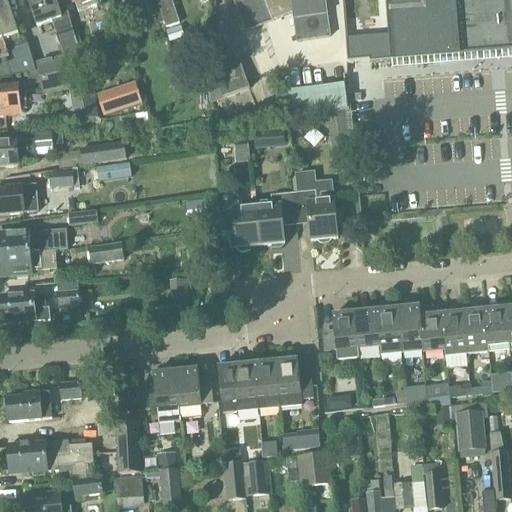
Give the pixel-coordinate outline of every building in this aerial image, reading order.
[(0,0),(0,62),(9,59),(2,42),(16,37),(14,30),(10,20),(12,19),(5,0),(0,0)] [(73,31),(69,19),(65,6),(58,9),(54,0),(26,0),(32,17),(33,17),(37,30),(53,24),(56,36),(73,31)] [(72,0),(74,5),(77,15),(100,7),(98,0),(72,0)] [(153,15),(148,0),(145,0),(137,3),(142,18),(153,15)] [(169,0),(165,0),(156,3),(165,31),(179,27),(169,0)] [(269,24),(259,0),(232,0),(245,33),(269,24)] [(259,0),(269,24),(273,23),(293,15),(290,0),(259,0)] [(290,0),(293,15),(297,44),(330,40),(324,0),(290,0)] [(511,0),(343,0),(347,48),(349,66),(391,63),(460,57),(496,54),(511,52),(511,0)] [(117,26),(107,30),(111,42),(121,38),(117,26)] [(166,33),(169,43),(183,39),(180,28),(166,33)] [(27,47),(10,53),(14,64),(8,66),(12,79),(36,75),(27,47)] [(460,57),(391,63),(392,71),(511,61),(511,52),(496,54),(460,57)] [(81,58),(36,68),(43,99),(88,89),(81,58)] [(240,65),(213,74),(223,101),(249,91),(240,65)] [(102,120),(141,108),(134,86),(95,99),(102,120)] [(25,88),(17,89),(0,90),(0,120),(14,119),(14,114),(27,113),(26,100),(25,88)] [(93,93),(70,96),(75,124),(98,121),(93,93)] [(327,115),(331,156),(349,153),(344,113),(327,115)] [(255,152),(285,149),(283,132),(254,134),(255,152)] [(35,139),(36,143),(0,146),(0,172),(18,171),(18,168),(37,166),(37,160),(53,158),(51,138),(35,139)] [(81,154),(84,169),(125,164),(123,148),(81,154)] [(84,169),(81,154),(57,157),(59,173),(84,169)] [(96,170),(98,184),(131,179),(129,165),(96,170)] [(80,190),(79,172),(72,173),(72,176),(50,178),(50,192),(80,190)] [(294,175),(296,196),(293,196),(295,222),(308,220),(311,244),(338,241),(336,229),(340,225),(339,216),(335,212),(332,183),(316,184),(315,173),(294,175)] [(6,193),(0,193),(0,218),(33,216),(30,188),(21,190),(21,189),(6,190),(6,193)] [(295,222),(293,196),(270,198),(271,208),(256,209),(260,249),(285,246),(282,223),(295,222)] [(208,216),(205,202),(187,205),(190,219),(208,216)] [(260,249),(256,209),(232,211),(231,202),(218,203),(220,229),(234,228),(236,251),(260,249)] [(96,213),(81,215),(83,227),(97,225),(96,213)] [(0,258),(40,256),(39,238),(29,239),(29,236),(0,238),(0,258)] [(123,249),(91,253),(92,269),(124,265),(123,249)] [(40,256),(0,258),(0,278),(17,278),(17,281),(27,281),(27,276),(32,276),(32,274),(57,272),(55,255),(40,256)] [(80,309),(78,294),(57,296),(58,311),(80,309)] [(49,310),(46,310),(45,298),(33,299),(33,297),(0,300),(0,309),(1,326),(35,323),(35,322),(37,322),(38,324),(50,323),(49,310)] [(420,309),(398,312),(401,347),(402,356),(423,355),(421,319),(420,309)] [(510,346),(507,311),(485,313),(489,348),(510,346)] [(379,349),(401,347),(398,312),(376,314),(379,349)] [(485,313),(464,315),(467,350),(489,348),(485,313)] [(376,314),(354,316),(357,351),(379,349),(376,314)] [(464,315),(442,317),(446,352),(467,350),(464,315)] [(358,361),(357,351),(354,316),(332,318),(335,346),(323,347),(324,354),(336,353),(337,363),(358,361)] [(446,352),(442,317),(421,319),(423,355),(446,352)] [(297,362),(275,365),(280,410),(302,408),(301,402),(313,401),(310,373),(299,374),(297,362)] [(275,365),(253,367),(257,402),(258,402),(259,412),(280,410),(275,365)] [(257,402),(253,367),(220,370),(224,416),(259,412),(258,402),(257,402)] [(197,372),(175,374),(179,409),(213,406),(210,382),(199,383),(197,372)] [(153,377),(154,388),(142,389),(145,413),(157,412),(158,426),(181,424),(179,409),(175,374),(153,377)] [(491,377),(492,389),(493,396),(505,395),(511,394),(511,379),(511,375),(491,377)] [(493,396),(492,389),(471,392),(472,399),(493,396)] [(450,395),(450,399),(450,401),(462,400),(461,393),(450,395)] [(24,399),(7,401),(9,425),(41,423),(41,422),(52,421),(49,394),(39,395),(23,396),(24,399)] [(450,401),(450,399),(427,402),(427,409),(439,408),(439,409),(451,408),(450,401)] [(395,401),(384,402),(385,409),(396,408),(395,401)] [(385,409),(384,402),(372,404),(373,411),(385,409)] [(427,409),(427,402),(415,404),(416,410),(427,409)] [(437,411),(438,427),(449,426),(448,411),(437,411)] [(455,417),(458,455),(485,452),(483,415),(455,417)] [(138,425),(116,426),(119,476),(141,475),(138,425)] [(282,438),(284,453),(298,451),(297,436),(282,438)] [(8,448),(9,463),(93,457),(92,447),(87,447),(87,442),(41,446),(41,443),(30,444),(31,447),(8,448)] [(275,444),(262,446),(263,460),(277,459),(275,444)] [(224,452),(225,464),(238,463),(237,451),(224,452)] [(173,456),(158,457),(159,473),(175,472),(173,456)] [(298,460),(301,482),(301,491),(332,487),(329,456),(298,460)] [(94,467),(93,457),(9,463),(11,478),(34,476),(34,479),(44,478),(43,476),(48,475),(58,474),(59,476),(74,475),(73,468),(94,467)] [(301,482),(298,460),(271,463),(273,474),(288,472),(289,484),(301,482)] [(242,464),(245,499),(270,498),(267,463),(242,464)] [(245,499),(242,464),(225,465),(229,503),(245,503),(244,499),(245,499)] [(493,466),(497,502),(510,501),(508,481),(508,482),(506,465),(493,466)] [(178,471),(161,473),(164,510),(181,509),(178,471)] [(394,511),(391,478),(383,479),(384,500),(381,500),(380,496),(368,497),(369,511),(394,511)] [(138,481),(115,483),(118,511),(141,509),(138,481)] [(74,485),(76,501),(102,497),(101,482),(74,485)] [(401,511),(413,511),(410,485),(393,487),(396,511),(401,511)] [(429,511),(440,511),(441,511),(439,488),(427,489),(429,511)] [(482,511),(494,511),(493,494),(481,495),(482,511)] [(29,503),(15,504),(15,511),(60,511),(59,496),(46,497),(29,498),(29,503)] [(366,511),(366,502),(352,503),(352,511),(366,511)]
